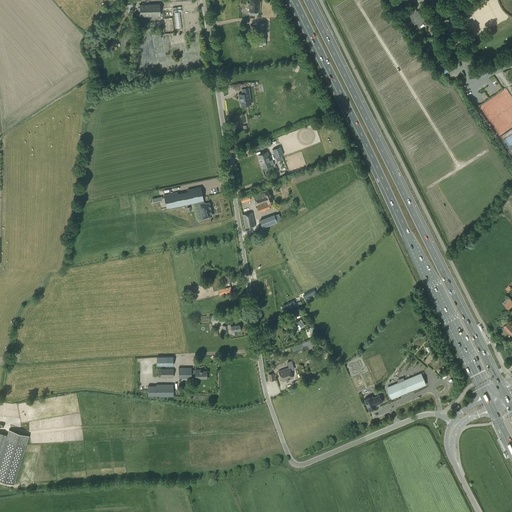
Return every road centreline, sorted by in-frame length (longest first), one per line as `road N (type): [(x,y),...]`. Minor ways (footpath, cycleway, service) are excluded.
road 1 (unclassified): [(202,0),(262,380),(291,462),(429,413),(453,421)]
road 2 (primary): [(294,0),(488,399)]
road 3 (primary): [(499,389),(308,0)]
